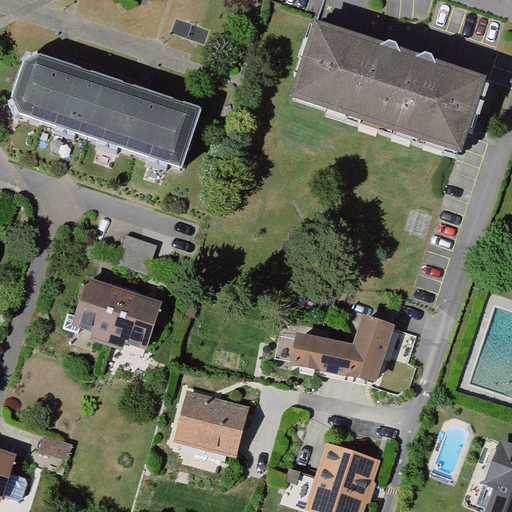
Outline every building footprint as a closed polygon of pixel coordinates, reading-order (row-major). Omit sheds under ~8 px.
[(323,24),(298,98),(462,153),(464,145),(487,78),(323,24)] [(199,114),(38,58),(25,65),(14,96),(21,117),(181,169),(199,114)] [(119,267),(150,273),(156,244),(125,238),(119,267)] [(169,307),(96,282),(80,330),(99,336),(96,348),(128,359),(132,348),(154,355),(169,307)] [(362,347),(305,337),(296,369),(386,384),(404,328),(372,321),(362,347)] [(254,413),(190,395),(176,445),(239,463),(254,413)] [(498,511),(511,511),(511,443),(490,435),(473,478),(507,491),(498,511)] [(372,511),(388,468),(332,449),(310,511),(372,511)] [(24,461),(0,452),(0,500),(8,503),(24,461)]
